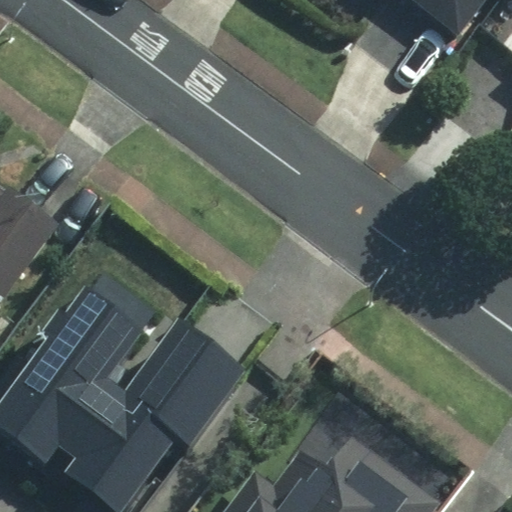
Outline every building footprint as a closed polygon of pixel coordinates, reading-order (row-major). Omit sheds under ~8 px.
[(483,0),(389,0),(387,5),(450,49),(483,0)] [(511,123),(496,146),(511,166),(511,123)] [(0,177),(0,332),(82,223),(29,184),(22,194),(0,177)] [(95,260),(0,392),(0,434),(109,511),(125,511),(177,440),(189,449),(246,370),(178,322),(126,395),(105,380),(159,305),(95,260)] [(238,511),(443,511),(450,503),(366,440),(341,473),(316,454),(288,491),(266,476),(238,511)]
